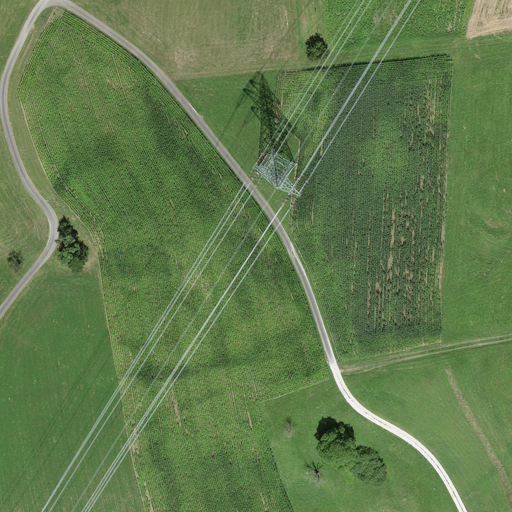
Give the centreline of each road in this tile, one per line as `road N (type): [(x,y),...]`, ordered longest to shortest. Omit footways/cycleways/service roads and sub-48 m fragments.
road 1 (track): [(59,0),(165,80),(265,210),(305,286),(332,372)]
road 2 (track): [(0,313),(44,259),(53,227),(4,132),(0,93),(46,0)]
road 3 (track): [(165,80),(424,52)]
road 4 (track): [(461,511),(419,447),(346,396),(332,372)]
road 5 (track): [(332,372),(511,339)]
